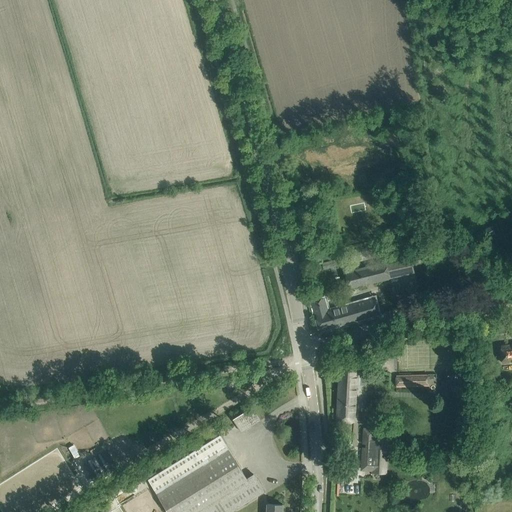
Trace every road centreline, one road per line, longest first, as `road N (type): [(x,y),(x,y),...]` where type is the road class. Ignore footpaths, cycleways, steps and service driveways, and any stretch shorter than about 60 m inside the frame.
road 1 (tertiary): [(304,350),(215,0)]
road 2 (track): [(0,401),(295,358),(304,350)]
road 3 (unclassified): [(511,311),(409,315),(304,350)]
road 4 (tertiary): [(317,511),(304,350)]
